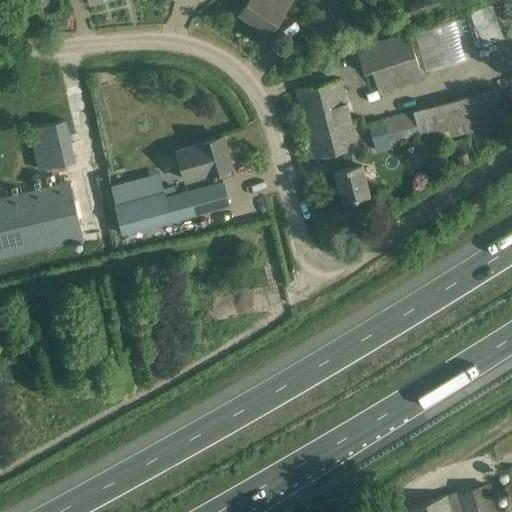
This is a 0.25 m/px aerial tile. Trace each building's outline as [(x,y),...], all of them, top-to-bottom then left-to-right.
[(269,33),(280,16),(284,10),(269,0),(248,0),(240,13),(269,33)] [(304,25),(316,39),(320,44),(333,33),(328,28),(337,22),(325,8),(304,25)] [(471,11),(408,34),(408,32),(357,49),(364,72),(373,70),(379,91),(423,78),(420,69),(481,46),(471,11)] [(370,195),(340,78),(296,89),(313,157),(342,151),(346,167),(335,170),(343,202),(370,195)] [(413,110),(422,142),(505,120),(503,113),(511,110),(511,92),(498,96),(497,90),(496,89),(413,110)] [(30,128),(39,169),(75,161),(65,120),(30,128)] [(392,148),(385,124),(369,128),(376,153),(392,148)] [(185,181),(207,174),(232,166),(222,136),(197,143),(198,145),(176,152),(185,181)] [(166,197),(161,180),(147,184),(150,195),(116,205),(122,234),(229,205),(223,181),(186,191),(166,197)] [(0,257),(83,238),(69,182),(0,198),(0,257)] [(495,511),(486,484),(458,493),(457,490),(402,509),(403,511),(495,511)]
